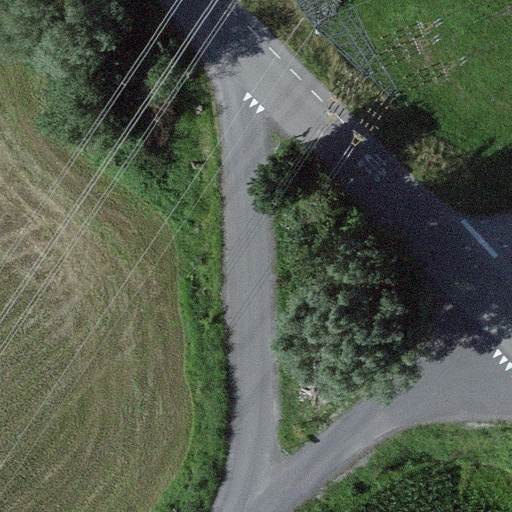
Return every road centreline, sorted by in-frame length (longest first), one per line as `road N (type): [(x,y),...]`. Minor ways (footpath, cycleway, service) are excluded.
road 1 (track): [(217,511),(255,51)]
road 2 (unclassified): [(511,317),(385,178),(203,0)]
road 3 (track): [(511,289),(264,511)]
